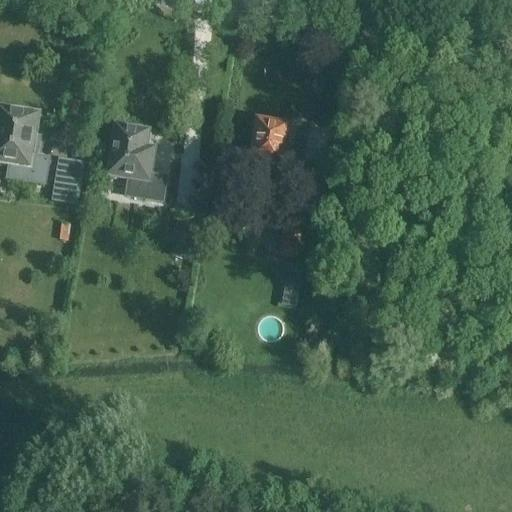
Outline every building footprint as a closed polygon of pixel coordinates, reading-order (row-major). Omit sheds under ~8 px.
[(41,128),(0,121),(0,163),(16,167),(14,181),(60,188),(64,167),(35,163),(41,128)] [(288,130),(270,127),(269,123),(264,122),(261,126),(255,125),(248,166),(263,169),(259,195),(288,200),(291,183),(277,181),(279,172),(288,130)] [(150,150),(152,134),(116,128),(107,180),(129,184),(127,198),(165,204),(170,178),(155,175),(159,151),(150,150)] [(195,230),(177,227),(174,243),(173,249),(191,252),(195,230)] [(276,258),(290,260),(295,236),(280,234),(276,258)] [(299,287),(302,270),(284,267),(282,284),(299,287)]
